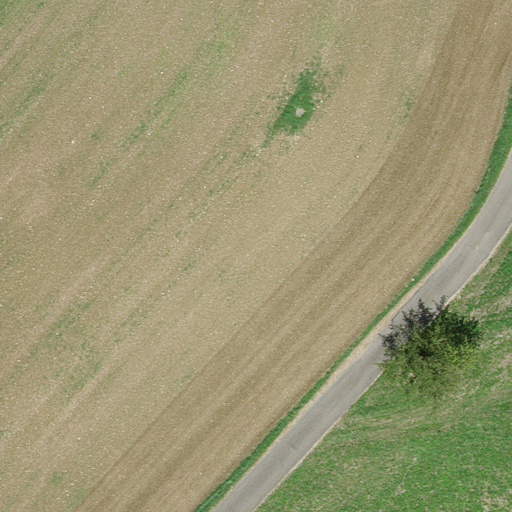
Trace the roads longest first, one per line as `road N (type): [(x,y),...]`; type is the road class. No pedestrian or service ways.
road 1 (track): [(511,189),(226,511)]
road 2 (track): [(298,435),(511,403)]
